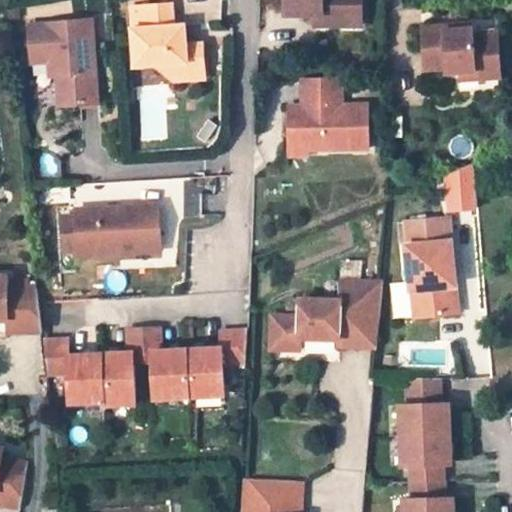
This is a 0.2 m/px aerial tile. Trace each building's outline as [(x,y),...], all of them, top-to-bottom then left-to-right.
[(286,0),(286,16),(316,17),(324,16),(324,27),(342,28),(342,17),(364,16),(363,0),(286,0)] [(171,7),(130,11),(135,68),(153,67),(172,83),(204,80),(202,46),(186,47),(186,45),(183,45),(180,43),(180,33),(182,30),(184,30),(184,28),(173,29),(171,7)] [(364,16),(342,17),(342,28),(364,27),(364,16)] [(98,108),(92,24),(46,28),(46,29),(28,29),(30,67),(47,66),(60,66),(60,75),(55,75),(56,82),(59,111),(98,108)] [(463,71),(478,70),(479,80),(504,78),(500,32),(475,34),(475,28),(446,30),(446,26),(424,28),(428,71),(450,69),(450,73),(463,71)] [(60,66),(47,66),(48,82),(56,82),(55,75),(60,75),(60,66)] [(464,81),(479,80),(478,70),(463,71),(464,81)] [(342,79),(302,79),(303,97),(308,97),(308,107),(288,107),(289,143),(307,143),(308,150),(370,149),(369,106),(342,106),(342,79)] [(289,143),(289,156),(308,156),(308,150),(307,143),(289,143)] [(160,208),(76,213),(76,218),(78,253),(79,258),(163,253),(160,208)] [(413,241),(408,242),(416,317),(459,312),(452,237),(450,217),(411,222),(413,241)] [(76,218),(63,219),(65,254),(78,253),(76,218)] [(8,277),(0,277),(0,320),(8,320),(8,332),(42,331),(39,305),(37,287),(8,288),(8,277)] [(273,310),(270,344),(299,347),(300,335),(340,338),(340,332),(377,335),(381,282),(345,279),(343,298),(303,295),(302,313),(273,310)] [(393,317),(408,316),(406,281),(390,282),(393,317)] [(43,342),(47,375),(71,373),(73,404),(108,402),(108,405),(139,403),(137,363),(155,362),(157,398),(227,394),(225,363),(248,361),(249,328),(222,330),(223,346),(163,350),(162,327),(129,329),(130,352),(70,356),(69,340),(43,342)] [(340,338),(339,345),(376,348),(377,335),(340,332),(340,338)] [(445,403),(390,402),(391,466),(401,466),(406,487),(443,484),(445,403)] [(4,450),(0,449),(0,505),(22,509),(29,465),(2,461),(4,450)] [(243,480),(241,511),(301,511),(303,482),(243,480)] [(446,511),(446,497),(396,498),(395,511),(446,511)]
